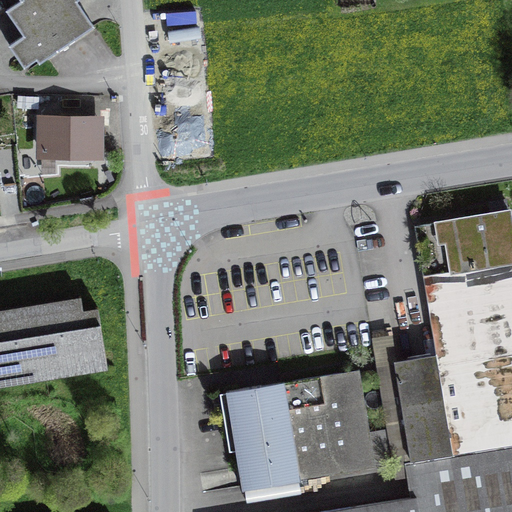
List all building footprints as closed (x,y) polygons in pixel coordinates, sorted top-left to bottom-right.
[(78,0),(21,0),(13,5),(21,17),(15,22),(23,33),(8,43),(19,59),(31,51),(40,63),(93,26),(76,1),(78,0)] [(94,141),(94,126),(97,126),(97,110),(94,110),(94,104),(42,105),(42,141),(94,141)] [(511,511),(511,225),(509,209),(428,222),(449,348),(396,357),(418,493),(421,511),(511,511)] [(0,383),(110,365),(100,303),(82,306),(80,295),(0,307),(0,383)] [(350,380),(216,400),(232,498),(365,478),(350,380)] [(421,511),(418,493),(316,511),(421,511)]
